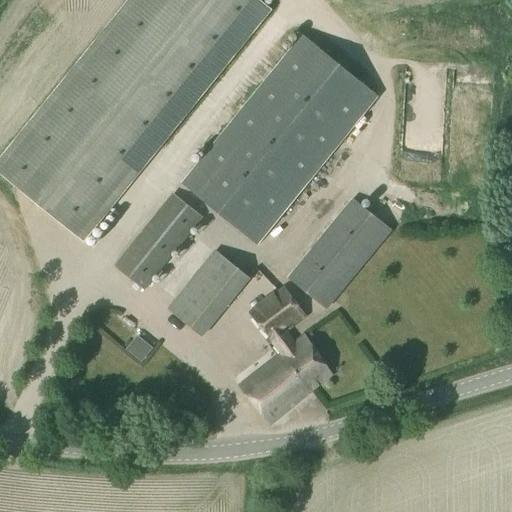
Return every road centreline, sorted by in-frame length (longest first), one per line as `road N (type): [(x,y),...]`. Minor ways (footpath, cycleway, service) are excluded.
road 1 (unknown): [(0,439),(160,180),(278,17),(296,7),(324,13),(358,48)]
road 2 (unclassified): [(511,375),(317,438),(228,454),(0,441)]
